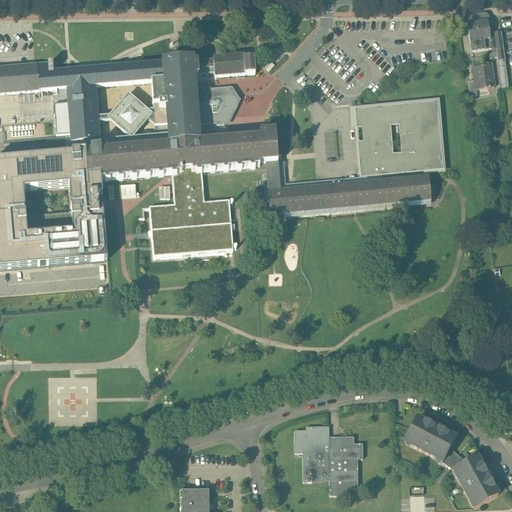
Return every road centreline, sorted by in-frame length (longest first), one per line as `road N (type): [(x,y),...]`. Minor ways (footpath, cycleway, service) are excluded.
road 1 (residential): [(511,470),(477,425),(421,394),(337,393),(244,423)]
road 2 (residential): [(244,423),(20,486)]
